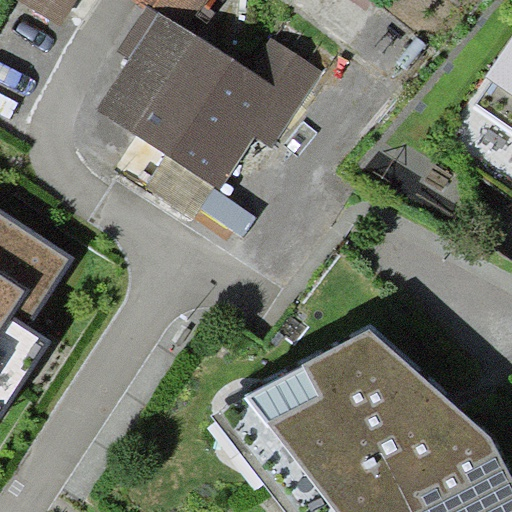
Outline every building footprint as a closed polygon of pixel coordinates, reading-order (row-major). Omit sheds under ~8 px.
[(11,0),(55,25),(69,0),(11,0)] [(173,31),(192,0),(130,0),(129,3),(152,18),(173,31)] [(260,153),(311,71),(264,42),(244,74),(173,31),(152,18),(88,122),(131,149),(115,174),(196,224),(212,198),(223,181),(246,144),(260,153)] [(511,130),(511,46),(474,104),(511,130)] [(0,417),(48,342),(18,323),(58,261),(0,224),(0,417)] [(361,331),(215,419),(287,511),(511,511),(511,475),(489,433),(361,331)]
